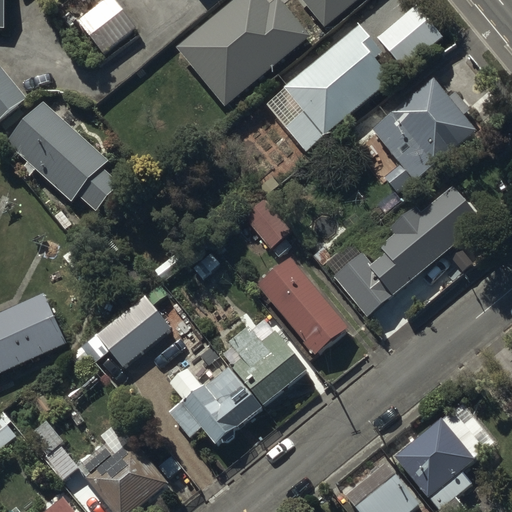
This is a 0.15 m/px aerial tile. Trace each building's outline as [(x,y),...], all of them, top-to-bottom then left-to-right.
[(136,26),(116,0),(100,0),(75,20),(100,53),(136,26)] [(267,0),(242,0),(180,52),(228,110),(314,39),(283,3),(276,9),(267,0)] [(300,0),(328,30),(361,0),(300,0)] [(415,2),(379,36),(408,68),(445,34),(415,2)] [(359,22),(284,85),(297,101),(285,111),(292,119),(286,124),(306,148),(392,76),(376,56),(383,50),(359,22)] [(0,64),(0,117),(26,95),(0,64)] [(482,133),(434,74),(373,127),(401,162),(385,175),(399,193),(415,180),(418,184),(482,133)] [(44,99),(7,140),(28,160),(22,166),(31,174),(36,168),(72,199),(79,192),(95,207),(120,180),(103,164),(108,159),(44,99)] [(363,249),(334,273),(369,316),(484,219),(454,184),(423,211),(418,204),(391,223),(397,232),(381,244),(387,251),(372,262),(363,249)] [(265,196),(243,214),(272,248),(294,229),(265,196)] [(292,255),(259,281),(314,351),(347,324),(292,255)] [(0,311),(0,370),(63,342),(41,293),(0,311)] [(231,364),(264,403),(310,366),(277,326),(262,338),(251,323),(229,340),(241,355),(231,364)] [(171,416),(192,440),(205,429),(215,440),(259,404),(229,369),(204,390),(190,373),(172,388),(186,404),(171,416)] [(461,400),(393,455),(439,511),(470,511),(458,496),(474,483),(465,473),(498,446),(461,400)] [(108,441),(77,466),(113,511),(135,511),(172,483),(135,436),(127,442),(113,426),(103,434),(108,441)] [(387,461),(346,494),(361,511),(409,511),(409,510),(420,501),(387,461)] [(77,511),(64,495),(41,511),(77,511)]
